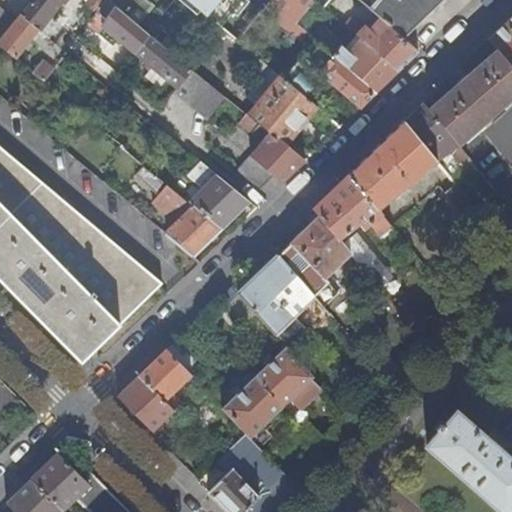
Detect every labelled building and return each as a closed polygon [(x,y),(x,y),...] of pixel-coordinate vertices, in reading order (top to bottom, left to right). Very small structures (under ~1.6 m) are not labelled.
[(0,49),(13,60),(62,0),(31,0),(12,23),(0,13),(0,49)] [(136,26),(103,0),(87,0),(83,6),(92,13),(93,13),(104,22),(101,27),(167,81),(171,76),(180,85),(174,93),(206,120),(224,99),(161,46),(136,26)] [(147,0),(103,0),(136,26),(153,4),(147,0)] [(186,0),(221,28),(243,0),(186,0)] [(311,0),(271,0),(269,3),(263,12),(288,33),(295,25),(313,1),(311,0)] [(354,0),(385,27),(401,40),(442,0),(354,0)] [(511,67),(511,16),(487,40),(498,51),(511,67)] [(295,25),(288,33),(299,42),(306,34),(295,25)] [(358,32),(355,37),(365,44),(398,71),(417,53),(401,40),(385,27),(375,38),(365,28),(362,29),(358,32)] [(318,28),(310,38),(319,46),(376,93),(398,71),(365,44),(353,58),(343,50),(318,28)] [(365,44),(355,37),(343,50),(353,58),(365,44)] [(359,109),(376,93),(319,46),(308,58),(305,55),(297,63),(315,78),(319,74),(359,109)] [(456,146),(511,97),(511,67),(498,51),(428,112),(456,146)] [(256,107),(247,117),(285,147),(316,109),(277,76),(278,76),(254,55),(247,63),(263,77),(245,97),(256,107)] [(30,73),(41,83),(52,69),(41,60),(30,73)] [(457,165),(466,158),(456,146),(428,112),(421,103),(402,122),(428,154),(428,153),(441,144),(457,165)] [(273,177),(281,184),(304,162),(285,147),(247,117),(245,115),(238,124),(262,144),(237,173),(259,191),(273,177)] [(428,154),(402,122),(347,175),(377,210),(436,162),(428,153),(428,154)] [(0,281),(81,362),(101,342),(160,286),(0,150),(0,281)] [(190,202),(220,228),(246,202),(198,163),(186,176),(201,190),(190,202)] [(165,235),(191,256),(220,228),(190,202),(189,203),(142,166),(133,176),(156,195),(151,203),(176,224),(165,235)] [(377,210),(347,175),(313,208),(318,217),(349,255),(378,289),(391,280),(354,235),(349,239),(345,234),(356,225),(361,230),(368,225),(379,238),(391,228),(377,210)] [(477,211),(454,185),(443,194),(465,220),(477,211)] [(503,243),(511,233),(511,214),(511,213),(492,230),(503,243)] [(349,255),(318,217),(291,244),(323,278),(349,255)] [(257,315),(285,347),(289,351),(328,314),(278,256),(277,257),(238,294),(257,315)] [(257,315),(238,294),(227,305),(245,325),(257,315)] [(175,341),(166,350),(191,375),(199,367),(175,341)] [(253,378),(282,407),(289,399),(298,409),(321,387),(289,351),(285,347),(253,378)] [(140,375),(174,411),(180,416),(186,410),(171,394),(191,375),(166,350),(140,375)] [(118,396),(153,431),(174,411),(140,375),(118,396)] [(222,408),(246,434),(250,437),(282,407),(253,378),(222,408)] [(116,398),(151,434),(153,431),(118,396),(116,398)] [(426,446),(501,511),(508,511),(511,508),(511,461),(501,451),(504,448),(494,439),(491,443),(457,412),(444,426),(440,423),(436,429),(439,432),(426,446)] [(231,470),(209,492),(228,511),(271,511),(295,484),(250,437),(246,434),(229,451),(253,475),(244,483),(231,470)] [(164,511),(102,453),(89,466),(138,511),(164,511)] [(109,511),(105,507),(108,504),(80,476),(58,455),(30,481),(61,511),(62,511),(74,500),(86,511),(109,511)] [(109,511),(128,511),(87,470),(80,476),(108,504),(105,507),(109,511)] [(61,511),(30,481),(7,503),(16,511),(61,511)]
